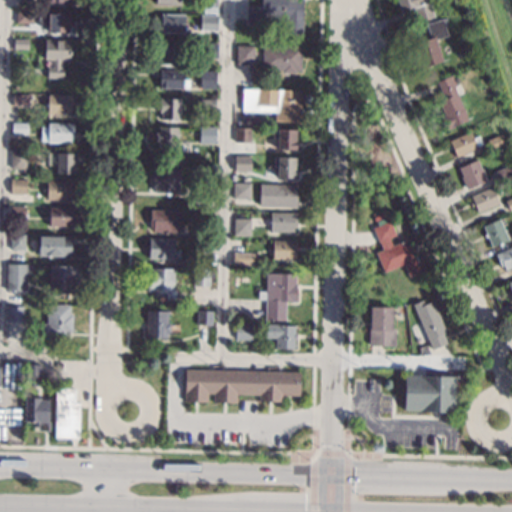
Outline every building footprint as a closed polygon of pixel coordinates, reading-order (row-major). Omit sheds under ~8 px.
[(217,0),(217,13),(200,13),(200,0),(217,0)] [(302,0),(302,36),(285,35),(286,19),(274,19),(274,25),(245,24),(246,4),(261,5),(261,0),(302,0)] [(428,0),(434,17),(418,22),(414,8),(400,12),(396,0),(428,0)] [(32,23),(16,23),(16,10),(33,11),(32,23)] [(69,12),(71,12),(70,27),(68,27),(68,32),(48,31),(48,24),(36,24),(37,11),(69,11),(69,12)] [(184,24),(185,24),(185,26),(187,26),(187,30),(184,30),(184,32),(161,32),(161,20),(158,20),(159,15),(161,15),(161,13),(184,14),(184,24)] [(216,29),(200,29),(200,15),(217,15),(216,29)] [(447,23),(444,25),(447,36),(436,40),(443,61),(419,68),(415,57),(418,57),(414,43),(430,38),(426,24),(446,18),(447,23)] [(28,49),(14,49),(14,39),(28,39),(28,49)] [(69,60),(62,60),(62,66),(63,66),(63,78),(47,78),(48,66),(50,66),(50,59),(44,59),(45,56),(42,56),(42,51),(45,51),(45,39),(70,40),(69,60)] [(182,49),(183,49),(183,52),(181,51),(181,57),(183,57),(183,60),(181,59),(181,64),(174,63),(174,66),(170,66),(171,63),(160,63),(160,55),(157,55),(157,50),(160,50),(161,41),(182,41),(182,49)] [(216,58),(200,57),(200,42),(216,43),(216,58)] [(253,64),(236,64),(236,45),(254,45),(253,64)] [(301,70),(295,70),(295,73),(281,72),(281,70),(261,69),(262,45),(301,46),(301,70)] [(183,88),(159,87),(160,69),(182,70),(183,70),(183,88)] [(216,88),(200,88),(200,70),(216,70),(216,88)] [(456,84),(453,86),(468,121),(445,131),(439,117),(444,115),(438,101),(444,99),(436,82),(452,75),(456,84)] [(300,122),(274,121),(274,112),(241,111),(242,88),(300,90),(300,122)] [(28,106),(12,105),(12,94),(28,95),(28,106)] [(72,96),(72,105),(71,105),(71,115),(47,114),(48,95),(72,96)] [(180,120),(161,119),(161,112),(159,112),(159,98),(180,98),(180,120)] [(215,110),(199,109),(200,98),(215,99),(215,110)] [(27,133),(11,133),(12,122),(13,122),(28,123),(27,133)] [(74,132),(76,132),(76,137),(71,137),(70,142),(48,142),(48,141),(40,141),(41,126),(48,127),(48,123),(74,123),(74,132)] [(177,147),(158,147),(158,141),(155,141),(156,132),(158,132),(158,126),(178,126),(177,147)] [(215,135),(212,135),(212,141),(217,141),(216,147),(211,146),(211,143),(201,143),(201,126),(215,126),(215,135)] [(250,142),(234,142),(235,127),(250,128),(250,142)] [(295,149),(277,149),(277,138),(272,138),(272,129),(277,130),(277,129),(295,129),(295,149)] [(472,138),(479,135),(482,144),(476,146),(477,148),(456,157),(453,149),(451,150),(449,147),(451,146),(449,140),(470,132),(472,138)] [(506,144),(491,150),(487,140),(501,134),(506,144)] [(28,169),(11,169),(11,150),(28,150),(28,169)] [(75,173),(56,172),(56,152),(75,153),(75,173)] [(249,171),(234,170),(234,156),(249,156),(249,171)] [(294,177),(276,177),(276,167),(274,167),(275,158),(277,158),(277,156),(295,157),(294,177)] [(481,169),(482,168),(483,172),(482,173),(486,181),(466,190),(461,177),(462,176),(458,168),(477,160),(481,169)] [(511,174),(511,176),(498,182),(494,172),(508,166),(511,174)] [(178,193),(154,192),(154,187),(153,187),(153,174),(154,174),(154,167),(179,168),(178,193)] [(26,194),(25,194),(25,195),(23,195),(23,193),(10,193),(11,179),(26,179),(26,194)] [(70,181),(70,185),(73,185),(73,200),(46,199),(47,180),(70,181)] [(250,199),(233,198),(233,183),(237,183),(250,183),(250,199)] [(296,207),(259,206),(259,183),(296,184),(296,207)] [(498,204),(478,213),(471,196),(491,187),(498,204)] [(211,207),(193,207),(194,195),(201,195),(211,195),(211,207)] [(25,217),(10,216),(10,206),(25,206),(25,217)] [(72,214),(74,214),(74,217),(72,217),(72,226),(49,226),(49,207),(72,207),(72,214)] [(178,231),(158,232),(158,231),(152,231),(152,227),(150,227),(150,210),(178,210),(178,231)] [(213,222),(196,221),(197,210),(214,211),(213,222)] [(296,227),(293,227),(293,231),(269,231),(270,212),(296,213),(296,227)] [(383,219),(375,222),(372,216),(380,212),(383,219)] [(250,235),(233,235),(234,218),(250,218),(250,235)] [(508,241),(503,243),(503,244),(500,245),(499,244),(491,248),(487,237),(485,238),(483,234),(485,233),(482,226),(499,219),(508,241)] [(389,221),(396,235),(389,238),(392,245),(406,239),(414,257),(416,256),(418,261),(416,262),(420,272),(408,277),(403,264),(384,273),(375,253),(382,250),(372,228),(389,221)] [(24,249),(10,249),(11,234),(25,234),(24,249)] [(71,244),(73,245),(73,252),(71,254),(71,256),(38,255),(36,252),(36,248),(39,246),(39,236),(71,237),(71,244)] [(174,239),(177,240),(177,245),(174,245),(174,248),(176,248),(176,252),(174,252),(174,258),(148,258),(149,238),(174,239)] [(210,252),(194,252),(194,240),(204,240),(210,240),(210,252)] [(295,259),(272,259),(273,240),(295,240),(295,259)] [(511,267),(504,270),(503,266),(500,267),(495,254),(511,246),(511,267)] [(253,265),(232,265),(233,252),(243,252),(254,252),(253,265)] [(29,279),(7,279),(7,263),(29,264),(29,279)] [(73,293),(67,292),(67,298),(57,298),(57,292),(49,292),(50,265),(74,265),(73,293)] [(210,269),(213,269),(213,277),(209,277),(209,285),(192,285),(193,267),(210,267),(210,269)] [(173,289),(175,289),(175,299),(166,299),(166,291),(147,290),(147,280),(151,281),(151,268),(174,268),(173,289)] [(295,285),(296,285),(295,301),(285,301),(285,320),(265,320),(265,299),(257,299),(258,290),(265,290),(266,272),(295,273),(295,285)] [(425,305),(432,302),(445,333),(442,334),(446,343),(432,349),(413,304),(422,300),(425,305)] [(69,314),(73,314),(73,331),(69,331),(69,339),(46,338),(46,334),(39,334),(39,323),(46,323),(47,304),(70,304),(69,314)] [(22,321),(5,321),(6,306),(23,306),(22,321)] [(392,329),(395,329),(395,345),(368,345),(368,329),(372,329),(373,308),(392,308),(392,329)] [(211,325),(197,325),(197,309),(212,310),(211,325)] [(167,323),(170,323),(170,331),(167,331),(167,337),(146,337),(146,327),(143,327),(143,320),(146,320),(146,310),(167,310),(167,323)] [(251,339),(235,339),(235,324),(252,324),(251,339)] [(277,325),(294,325),(294,333),(296,333),(296,338),(294,338),(294,339),(296,339),(296,342),(293,342),(293,348),(275,348),(275,338),(265,337),(266,324),(277,324),(277,325)] [(40,385),(25,385),(26,363),(40,364),(40,385)] [(298,396),(281,396),(281,402),(258,402),(258,395),(235,395),(234,402),(212,402),(212,393),(207,393),(206,402),(184,401),(183,392),(184,369),(299,372),(298,396)] [(454,375),(452,410),(400,408),(401,374),(454,375)] [(75,402),(79,402),(78,438),(53,437),(54,388),(75,388),(75,402)] [(40,400),(49,400),(48,430),(37,430),(37,424),(29,424),(29,422),(24,422),(25,397),(36,397),(36,395),(40,395),(40,400)]
